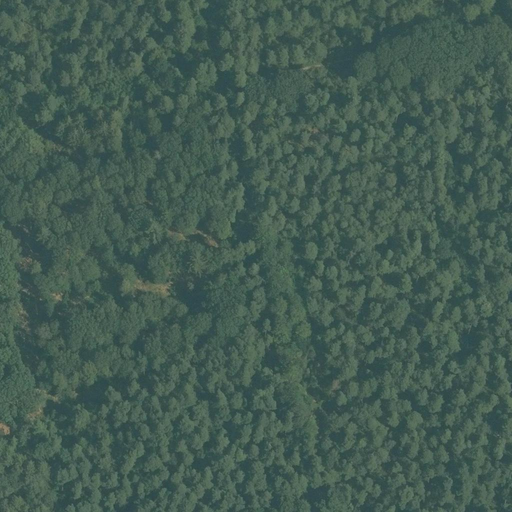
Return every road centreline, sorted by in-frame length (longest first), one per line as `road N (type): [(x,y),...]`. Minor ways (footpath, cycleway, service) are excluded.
road 1 (track): [(204,0),(312,511)]
road 2 (track): [(511,29),(0,129)]
